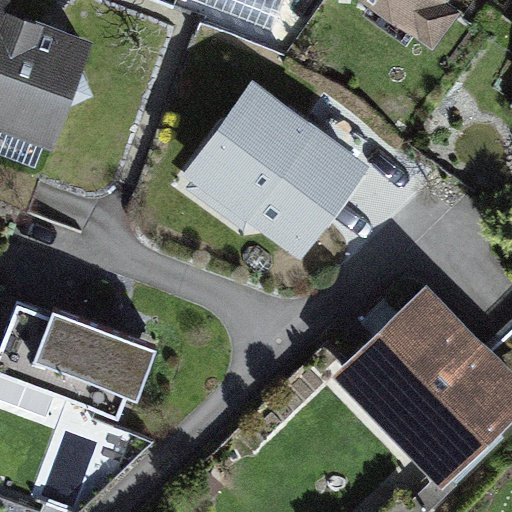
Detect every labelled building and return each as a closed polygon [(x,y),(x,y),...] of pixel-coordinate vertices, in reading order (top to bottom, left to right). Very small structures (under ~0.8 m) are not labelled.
[(11,0),(0,0),(0,128),(55,148),(95,39),(9,7),(11,0)] [(363,0),(432,50),(462,10),(449,1),(449,0),(363,0)] [(376,179),(258,95),(186,196),(304,280),(376,179)] [(0,348),(0,397),(48,416),(58,390),(127,417),(158,337),(24,286),(0,348)] [(511,382),(439,305),(337,400),(442,511),(511,446),(511,382)]
